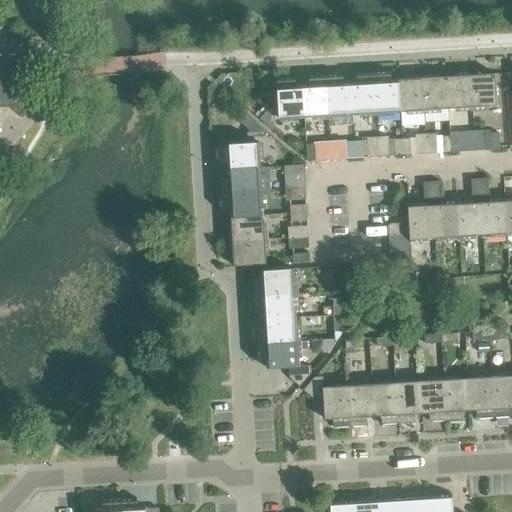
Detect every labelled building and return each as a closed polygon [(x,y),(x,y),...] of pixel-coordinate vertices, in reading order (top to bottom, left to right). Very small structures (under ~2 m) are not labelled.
[(0,107),(8,107),(25,88),(23,54),(0,55),(0,107)] [(390,72),(373,73),(376,113),(400,112),(398,80),(391,80),(390,72)] [(357,82),(350,83),(352,115),(376,113),(373,73),(357,74),(357,82)] [(495,74),(470,75),(472,108),(497,106),(495,74)] [(342,75),(325,76),(328,116),(352,115),(350,83),(343,83),(342,75)] [(470,75),(446,77),(448,109),(472,108),(470,75)] [(309,85),(302,86),(304,118),(328,116),(325,76),(309,77),(309,85)] [(446,77),(422,78),(424,111),(448,109),(446,77)] [(304,118),(302,86),(295,86),(294,78),(277,79),(279,119),(304,118)] [(422,78),(398,80),(400,112),(424,111),(422,78)] [(259,119),(270,129),(273,126),(272,109),(268,109),(259,119)] [(264,136),(267,133),(256,123),(247,133),(247,137),(264,136)] [(489,134),(490,150),(499,150),(498,133),(489,134)] [(450,153),(449,136),(441,137),(442,153),(450,153)] [(458,136),(449,136),(450,153),(459,152),(458,136)] [(410,138),(401,139),(402,156),(411,155),(410,138)] [(402,156),(401,139),(393,139),(394,156),(402,156)] [(362,141),(353,142),(354,159),(363,158),(362,141)] [(354,159),(353,142),(345,142),(346,159),(354,159)] [(227,162),(228,170),(260,168),(258,143),(218,145),(219,163),(227,162)] [(305,145),(306,162),(315,161),(314,144),(305,145)] [(287,166),(287,175),(304,174),(304,165),(287,166)] [(220,177),(221,194),(261,192),(260,168),(228,170),(228,177),(220,177)] [(480,196),(479,179),(471,180),(472,196),(480,196)] [(488,179),(479,179),(480,196),(489,195),(488,179)] [(432,199),(431,182),(423,183),(424,199),(432,199)] [(440,182),(431,182),(432,199),(441,198),(440,182)] [(230,210),(231,218),(263,216),(261,192),(221,194),(222,211),(230,210)] [(483,235),(506,234),(505,201),(481,203),(483,235)] [(459,237),(483,235),(481,203),(457,204),(459,237)] [(289,205),(290,214),(306,213),(306,204),(289,205)] [(435,238),(459,237),(457,204),(433,206),(435,238)] [(410,240),(435,238),(433,206),(408,207),(409,223),(409,236),(410,240)] [(306,213),(290,214),(290,223),(307,222),(306,213)] [(231,218),(232,242),(264,240),(263,216),(231,218)] [(388,237),(409,236),(409,223),(387,225),(388,237)] [(411,248),(410,240),(409,236),(388,237),(389,249),(411,248)] [(264,240),(232,242),(234,267),(266,265),(264,240)] [(411,260),(411,248),(389,249),(390,261),(411,260)] [(292,254),(293,263),(309,262),(309,253),(292,254)] [(330,267),(331,284),(340,283),(339,266),(330,267)] [(253,280),(254,297),(294,294),(293,269),(261,271),(261,279),(253,280)] [(263,313),(264,320),(296,318),(294,294),(254,297),(255,313),(263,313)] [(332,299),(333,315),(342,315),(341,299),(332,299)] [(332,307),(323,308),(323,316),(333,316),(332,307)] [(342,315),(333,315),(334,332),(343,332),(342,315)] [(256,328),(257,344),(297,342),(296,318),(264,320),(264,327),(256,328)] [(505,330),(488,331),(489,340),(505,339),(505,330)] [(489,340),(488,331),(472,332),(472,341),(489,340)] [(457,333),(440,334),(441,343),(458,342),(457,333)] [(441,343),(440,334),(424,335),(424,344),(441,343)] [(409,336),(392,337),(393,346),(409,345),(409,336)] [(393,346),(392,337),(376,338),(376,347),(393,346)] [(344,340),(345,346),(345,349),(362,348),(361,339),(344,340)] [(323,341),(311,341),(311,353),(324,353),(323,341)] [(297,342),(257,344),(258,361),(266,361),(267,369),(288,368),(289,378),(299,387),(310,374),(310,366),(299,367),(297,342)] [(488,344),(478,344),(478,353),(489,352),(488,344)] [(511,375),(491,377),(494,418),(511,417),(510,408),(511,408),(511,375)] [(350,427),(347,386),(323,388),(322,377),(314,377),(302,390),(312,399),(323,398),(324,420),(333,419),(333,428),(350,427)] [(491,377),(467,379),(469,411),(477,410),(477,419),(494,418),(491,377)] [(467,379),(443,380),(446,421),(463,420),(462,411),(469,411),(467,379)] [(443,380),(419,382),(421,414),(429,413),(429,422),(446,421),(443,380)] [(419,382),(395,383),(398,424),(415,423),(414,414),(421,414),(419,382)] [(395,383),(371,385),(373,417),(381,416),(381,425),(398,424),(395,383)] [(371,385),(347,386),(350,427),(367,426),(366,417),(373,417),(371,385)] [(427,511),(452,511),(452,495),(427,497),(427,511)] [(427,511),(427,497),(403,498),(403,511),(427,511)] [(403,511),(403,498),(379,500),(379,511),(403,511)] [(136,499),(120,500),(120,511),(145,511),(145,507),(137,507),(136,499)] [(120,511),(120,500),(103,501),(104,509),(95,509),(95,511),(120,511)] [(379,511),(379,500),(355,501),(355,511),(379,511)] [(355,511),(355,501),(330,503),(330,511),(355,511)]
